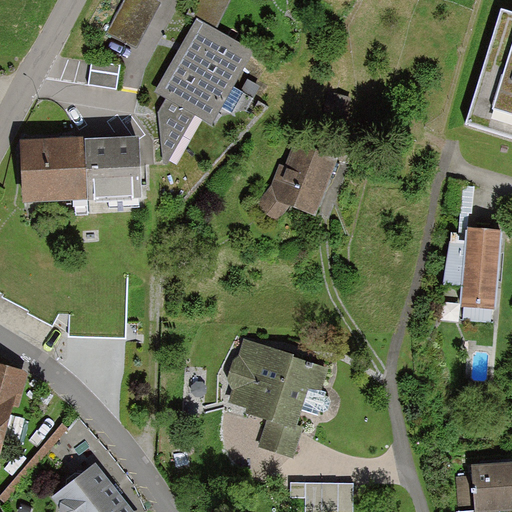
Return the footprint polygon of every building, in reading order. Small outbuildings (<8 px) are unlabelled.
[(162,4),(154,0),(125,0),(107,34),(137,50),(162,4)] [(232,0),(193,0),(186,14),(198,21),(216,31),(232,0)] [(511,15),(501,12),(465,129),(511,143),(511,15)] [(215,127),(257,54),(216,31),(198,21),(156,94),(167,100),(196,117),(215,127)] [(89,87),(118,92),(121,67),(92,62),(89,87)] [(352,97),(328,91),(321,114),(345,120),(352,97)] [(166,170),(196,117),(167,100),(159,114),(166,170)] [(24,206),(88,204),(86,143),(86,141),(21,144),(24,206)] [(142,203),(140,141),(86,143),(88,204),(88,205),(142,203)] [(289,210),(318,221),(341,161),(294,143),(285,167),(280,165),(272,187),(256,207),(277,224),(289,210)] [(472,215),(474,188),(463,187),(460,214),(472,215)] [(496,304),(502,232),(467,230),(466,244),(460,244),(460,240),(457,240),(457,236),(452,237),(444,288),(461,290),(461,311),(464,311),(463,322),(491,323),(492,314),(495,314),(496,304)] [(496,304),(511,305),(511,232),(502,232),(496,304)] [(0,254),(0,294),(3,296),(2,298),(30,313),(29,315),(53,327),(68,297),(46,286),(48,283),(22,270),(23,267),(0,254)] [(70,272),(68,338),(127,340),(129,274),(70,272)] [(296,355),(246,339),(241,355),(234,360),(228,380),(233,389),(229,403),(248,409),(246,415),(268,422),(260,446),(296,458),(306,427),(298,425),(303,410),(320,416),(321,411),(325,412),(329,410),(332,401),(330,397),(327,396),(328,392),(323,390),(331,369),(295,357),(296,355)] [(0,461),(14,410),(20,412),(29,376),(0,368),(0,461)] [(69,430),(62,424),(0,499),(0,500),(6,505),(69,430)] [(132,511),(96,466),(53,500),(60,510),(60,511),(132,511)] [(511,511),(511,466),(472,468),(472,477),(457,478),(458,508),(475,507),(475,511),(474,511),(511,511)] [(291,498),(306,498),(305,511),(354,511),(355,485),(292,484),(291,498)]
